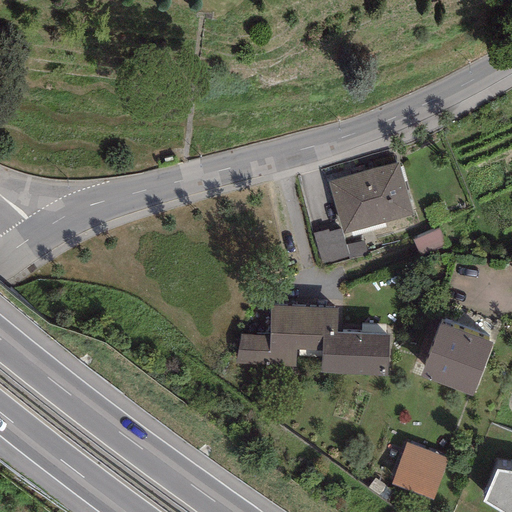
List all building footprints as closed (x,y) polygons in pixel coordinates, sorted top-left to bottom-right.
[(397,163),(328,182),(343,235),(412,215),(397,163)] [(348,259),(339,229),(328,232),(327,228),(312,233),(322,267),(348,259)] [(438,230),(412,241),(420,258),(446,247),(438,230)] [(336,334),(336,309),(270,305),(269,336),(239,335),(235,367),(295,368),(297,350),(321,352),(322,333),(336,334)] [(493,345),(440,324),(419,376),(473,397),(493,345)] [(336,334),(322,333),(321,352),(320,373),(386,376),(388,336),(336,334)] [(447,458),(403,443),(389,484),(432,499),(447,458)] [(511,511),(511,472),(497,469),(482,501),(501,511),(511,511)]
